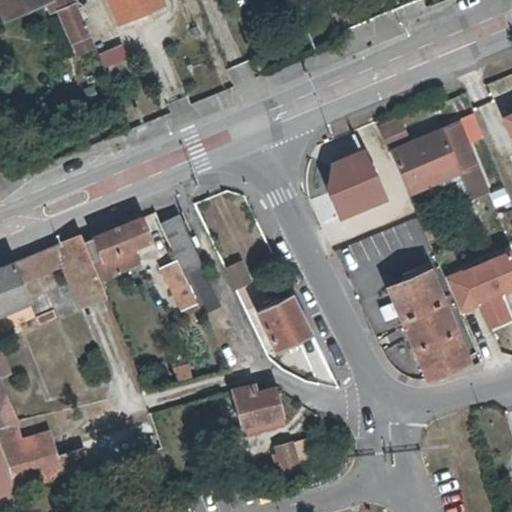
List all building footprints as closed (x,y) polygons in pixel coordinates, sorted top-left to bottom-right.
[(2,0),(4,2),(8,0),(51,0),(62,26),(82,18),(74,0),(2,0)] [(161,2),(159,0),(107,0),(118,21),(161,2)] [(511,109),(498,115),(511,147),(511,109)] [(383,141),(406,133),(400,116),(377,124),(383,141)] [(474,164),(457,123),(388,152),(406,193),(458,171),(474,164)] [(363,145),(331,157),(325,180),(338,215),(386,197),(363,145)] [(464,185),(480,178),(474,164),(458,171),(464,185)] [(485,189),(480,178),(464,185),(469,196),(485,189)] [(161,224),(179,262),(185,276),(201,269),(178,216),(161,224)] [(140,217),(86,245),(94,262),(132,247),(149,239),(140,217)] [(104,284),(94,262),(86,245),(84,238),(60,248),(83,305),(108,295),(104,284)] [(94,262),(104,284),(139,264),(132,247),(94,262)] [(511,252),(509,247),(444,274),(460,312),(477,304),(487,327),(510,317),(498,290),(511,284),(511,252)] [(235,289),(250,281),(240,260),(224,268),(235,289)] [(22,261),(0,269),(0,319),(39,303),(22,261)] [(190,318),(202,313),(185,276),(179,262),(163,269),(173,292),(175,291),(186,315),(189,314),(190,318)] [(390,288),(427,373),(440,368),(442,371),(471,359),(430,270),(428,265),(393,280),(395,285),(390,288)] [(201,269),(185,276),(202,313),(218,305),(201,269)] [(255,308),(273,344),(308,327),(290,291),(255,308)] [(63,315),(74,349),(95,342),(83,308),(63,315)] [(0,425),(17,422),(0,383),(0,425)] [(258,393),(256,387),(236,392),(245,427),(288,417),(280,388),(258,393)] [(88,464),(83,447),(55,456),(46,431),(0,445),(14,489),(88,464)] [(311,437),(276,447),(286,482),(304,478),(301,463),(310,461),(311,437)] [(0,509),(15,504),(10,490),(6,477),(0,459),(0,509)]
